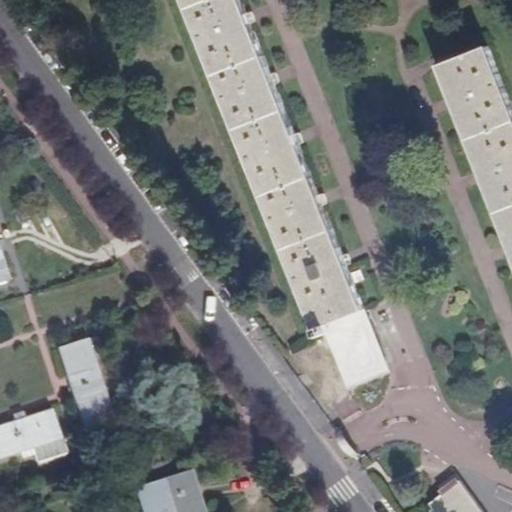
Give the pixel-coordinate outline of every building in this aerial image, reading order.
[(243,0),(182,0),(310,320),(322,315),(347,377),(387,361),(243,0)] [(439,52),(511,237),(511,86),(490,32),(439,52)] [(114,416),(87,333),(58,341),(85,424),(114,416)] [(38,456),(65,448),(52,403),(0,419),(0,452),(33,442),(38,456)] [(8,410),(11,416),(22,412),(20,407),(8,410)] [(204,511),(190,463),(131,481),(141,511),(204,511)] [(482,511),(454,472),(422,495),(434,511),(482,511)]
